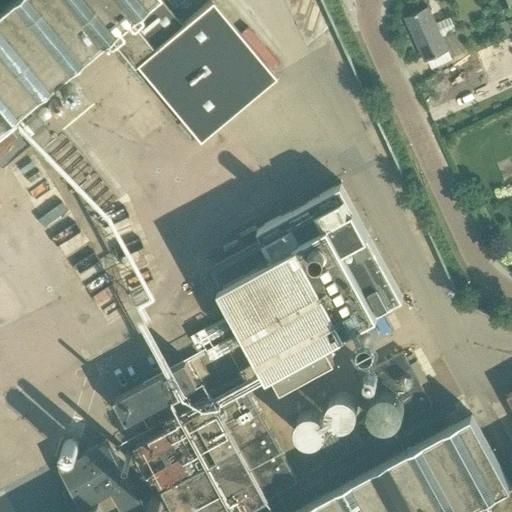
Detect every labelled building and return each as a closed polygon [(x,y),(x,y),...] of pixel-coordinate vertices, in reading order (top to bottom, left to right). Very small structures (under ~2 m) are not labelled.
[(0,120),(105,33),(144,0),(2,0),(0,2),(0,120)] [(144,0),(105,33),(131,65),(134,62),(196,137),(272,75),(209,0),(208,0),(180,24),(159,0),(144,0)] [(430,58),(434,66),(466,52),(462,43),(446,50),(441,37),(455,31),(449,17),(434,24),(427,7),(404,17),(424,60),(430,58)] [(511,45),(509,38),(500,42),(508,61),(511,59),(511,45)] [(485,71),(493,68),(484,48),(476,52),(485,71)] [(432,82),(422,84),(428,104),(478,91),(470,59),(429,70),(432,82)] [(210,266),(278,391),(332,362),(320,341),(402,296),(340,182),(256,228),(262,238),(210,266)] [(112,398),(124,420),(195,381),(183,359),(112,398)] [(84,511),(237,511),(295,480),(239,378),(155,424),(158,430),(137,441),(175,511),(113,511),(107,501),(97,507),(96,506),(84,511)] [(511,511),(511,390),(506,394),(511,404),(511,482),(508,484),(470,414),(290,511),(511,511)] [(302,402),(293,429),(320,438),(329,412),(302,402)] [(60,465),(82,506),(130,479),(108,439),(60,465)]
